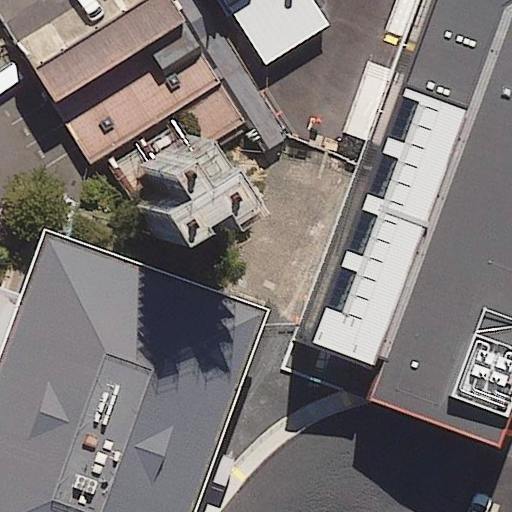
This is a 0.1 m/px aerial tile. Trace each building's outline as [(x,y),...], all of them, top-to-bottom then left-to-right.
[(170,0),(129,0),(26,64),(88,163),(181,105),(204,143),(244,119),(170,0)] [(220,0),(261,65),(329,23),(314,0),(220,0)] [(281,368),(502,448),(511,420),(511,0),(423,0),(406,49),(281,368)] [(324,92),(310,69),(265,97),(279,120),(324,92)] [(186,511),(203,465),(260,302),(35,221),(0,320),(0,511),(186,511)]
